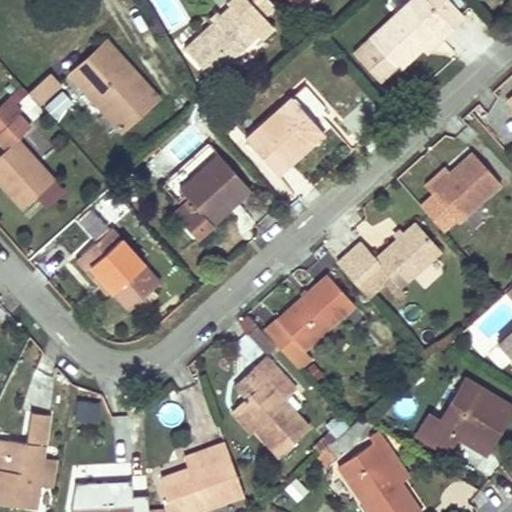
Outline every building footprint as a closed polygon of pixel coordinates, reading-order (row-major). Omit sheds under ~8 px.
[(212,81),(229,65),(259,38),(263,42),(275,31),(260,16),(245,0),(229,0),(227,3),(231,8),(184,51),(212,81)] [(266,0),(245,0),(260,16),(264,20),(275,10),(266,0)] [(456,31),(454,30),(467,18),(450,0),(414,0),(395,18),(372,38),(372,39),(356,54),(381,83),(397,67),(401,71),(424,50),(440,36),(444,41),(456,31)] [(440,36),(424,50),(429,56),(444,41),(440,36)] [(109,43),(73,76),(122,131),(158,99),(109,43)] [(51,74),(29,94),(39,106),(62,85),(51,74)] [(205,97),(194,107),(214,128),(225,118),(205,97)] [(292,165),(287,159),(320,130),(293,100),(248,141),(279,177),(292,165)] [(0,144),(5,151),(0,155),(0,186),(21,210),(53,181),(16,141),(30,129),(18,116),(0,132),(0,144)] [(320,130),(287,159),(292,165),(325,135),(320,130)] [(433,196),(421,208),(442,232),(455,221),(457,224),(501,185),(472,154),(451,173),(430,192),(433,196)] [(209,219),(233,198),(238,204),(252,192),(220,156),(181,191),(191,202),(184,209),(176,216),(198,240),(214,226),(209,219)] [(424,186),(430,192),(451,173),(445,167),(424,186)] [(233,198),(209,219),(214,226),(238,204),(233,198)] [(368,299),(392,277),(402,288),(440,253),(414,226),(377,260),(363,245),(339,267),(368,299)] [(112,232),(82,259),(91,269),(85,274),(99,288),(104,283),(112,292),(131,313),(161,287),(112,232)] [(82,259),(76,264),(85,274),(91,269),(82,259)] [(329,277),(278,321),(267,331),(297,366),(310,355),(305,351),(355,305),(329,277)] [(104,283),(99,288),(107,297),(112,292),(104,283)] [(245,390),(232,402),(234,404),(251,423),(276,450),(306,422),(281,396),(294,384),(264,351),(251,362),(262,375),(245,390)] [(251,362),(233,377),(245,390),(262,375),(251,362)] [(197,428),(214,423),(202,384),(185,390),(197,428)] [(464,440),(490,455),(503,430),(510,433),(511,430),(511,408),(473,386),(448,429),(439,425),(429,442),(455,457),(464,440)] [(72,419),(98,421),(99,400),(74,398),(72,419)] [(251,423),(234,404),(230,408),(247,428),(251,423)] [(5,472),(0,471),(0,505),(37,510),(40,486),(43,460),(49,417),(36,415),(32,445),(9,442),(6,461),(5,472)] [(321,450),(328,444),(341,432),(346,428),(333,415),(320,426),(324,432),(313,441),(321,450)] [(364,422),(356,418),(346,428),(341,432),(328,444),(334,450),(364,422)] [(503,430),(490,455),(498,459),(511,435),(511,434),(510,433),(503,430)] [(187,469),(228,453),(222,437),(182,452),(187,469)] [(383,448),(407,483),(414,478),(387,437),(380,443),(383,448)] [(2,441),(0,454),(0,471),(5,472),(6,461),(9,442),(2,441)] [(321,450),(315,455),(325,465),(338,455),(334,450),(328,444),(321,450)] [(383,448),(348,472),(374,511),(426,511),(407,483),(383,448)] [(228,453),(187,469),(162,479),(162,492),(169,511),(192,511),(242,494),(228,453)] [(43,460),(40,486),(54,488),(57,462),(43,460)] [(283,488),(299,501),(309,489),(293,476),(283,488)] [(148,511),(148,498),(106,500),(107,507),(133,506),(133,511),(148,511)]
